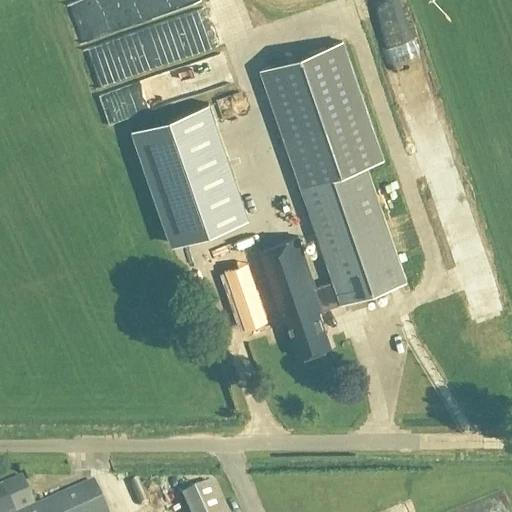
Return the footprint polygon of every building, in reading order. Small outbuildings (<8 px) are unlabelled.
[(229,5),(95,43),(106,80),(181,59),(182,62),(216,52),(210,32),(235,25),(229,5)] [(328,348),(317,314),(405,283),(365,166),(384,159),(342,40),(258,70),(283,138),(333,283),(314,289),(296,238),(257,252),(277,312),(265,316),(246,257),(217,266),(242,342),(270,332),(270,331),(282,327),(283,328),(287,326),(298,359),(328,348)] [(219,53),(186,64),(196,94),(229,83),(219,53)] [(214,104),(220,120),(241,113),(235,97),(214,104)] [(207,105),(131,132),(171,245),(247,219),(207,105)] [(270,135),(265,116),(239,123),(245,143),(270,135)] [(464,310),(491,302),(436,127),(412,135),(422,167),(432,164),(436,178),(428,181),(431,190),(427,192),(464,310)] [(2,489),(0,489),(0,511),(107,511),(94,481),(35,507),(23,480),(2,489)] [(225,511),(211,481),(180,495),(188,511),(225,511)]
